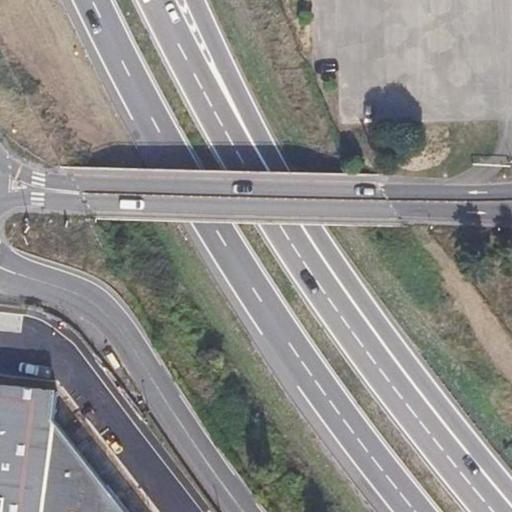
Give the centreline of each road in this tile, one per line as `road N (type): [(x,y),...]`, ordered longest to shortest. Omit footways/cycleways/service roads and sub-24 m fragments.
road 1 (trunk): [(492,511),(366,353),(282,229),(155,0)]
road 2 (trunk): [(90,0),(235,263),(416,511)]
road 3 (trunk): [(511,490),(392,338),(225,75),(194,0)]
road 4 (tertiary): [(511,188),(71,183),(0,163)]
road 5 (tertiary): [(0,201),(511,211)]
road 6 (unclassified): [(19,275),(76,292),(118,326),(242,511)]
